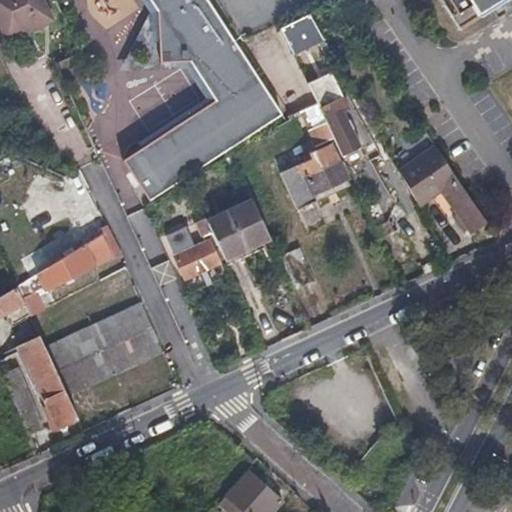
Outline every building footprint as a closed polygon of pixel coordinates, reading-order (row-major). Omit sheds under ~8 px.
[(0,0),(0,17),(10,39),(32,29),(54,19),(45,0),(0,0)] [(124,164),(152,205),(288,120),(238,44),(208,0),(149,0),(159,14),(161,67),(192,65),(217,103),(124,164)] [(320,26),(326,38),(353,22),(338,0),(313,14),(320,26)] [(445,0),(456,16),(471,7),(481,0),(445,0)] [(478,18),(506,0),(481,0),(471,7),(478,18)] [(326,38),(320,26),(313,14),(286,29),(297,55),(326,38)] [(331,119),(336,130),(341,140),(354,135),(344,113),(350,110),(343,95),(337,99),(325,72),(318,75),(320,79),(310,83),(318,101),(327,121),(331,119)] [(334,137),(327,121),(318,101),(307,108),(315,126),(311,128),(319,144),(334,137)] [(489,225),(463,186),(437,148),(401,172),(413,194),(419,206),(442,192),(471,236),(489,225)] [(339,165),(332,168),(325,171),(320,160),(281,178),(298,215),(318,205),(315,198),(348,182),(339,165)] [(401,200),(413,194),(401,172),(395,162),(383,168),(401,200)] [(315,198),(318,205),(351,189),(348,182),(315,198)] [(376,197),(364,203),(376,228),(388,222),(376,197)] [(207,224),(219,249),(224,261),(269,238),(252,203),(207,224)] [(214,252),(219,249),(207,224),(205,221),(196,226),(205,244),(195,249),(187,232),(167,241),(186,281),(220,265),(214,252)] [(388,222),(376,228),(380,237),(392,232),(388,222)] [(101,226),(105,233),(116,254),(120,251),(107,223),(101,226)] [(392,232),(380,237),(395,268),(411,261),(397,230),(392,232)] [(31,279),(38,293),(38,294),(64,281),(71,277),(116,254),(105,233),(68,256),(31,279)] [(292,290),(303,285),(313,279),(298,249),(278,258),(292,290)] [(74,282),(71,277),(64,281),(66,286),(74,282)] [(0,316),(23,302),(22,300),(16,287),(0,297),(0,316)] [(38,294),(38,293),(22,300),(23,302),(32,322),(48,315),(38,294)] [(45,348),(67,396),(162,351),(140,304),(45,348)] [(78,420),(67,396),(45,348),(38,335),(15,347),(54,431),(78,420)] [(29,436),(35,433),(42,429),(15,369),(2,375),(29,436)] [(199,423),(182,433),(163,442),(173,452),(198,474),(222,494),(252,462),(217,429),(199,423)] [(147,500),(157,494),(166,489),(167,490),(184,481),(176,464),(173,466),(160,443),(140,453),(145,463),(133,469),(147,500)] [(226,496),(242,511),(243,511),(270,511),(280,501),(249,471),(226,496)]
